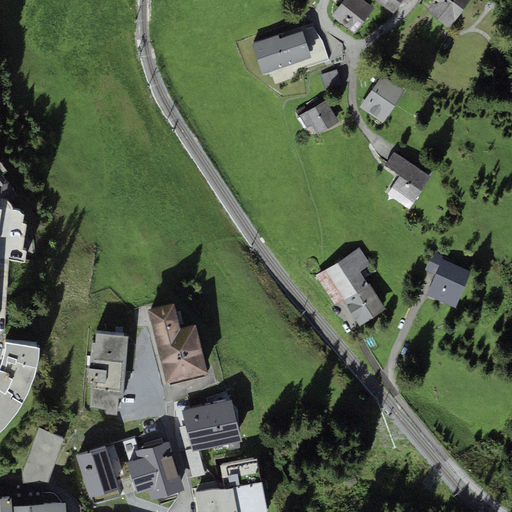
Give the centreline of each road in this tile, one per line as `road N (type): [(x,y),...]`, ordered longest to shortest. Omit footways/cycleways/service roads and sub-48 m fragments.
road 1 (track): [(277,104),(327,231),(300,265),(331,311),(339,305)]
road 2 (residential): [(417,0),(393,27),(351,45),(323,21),(326,0)]
